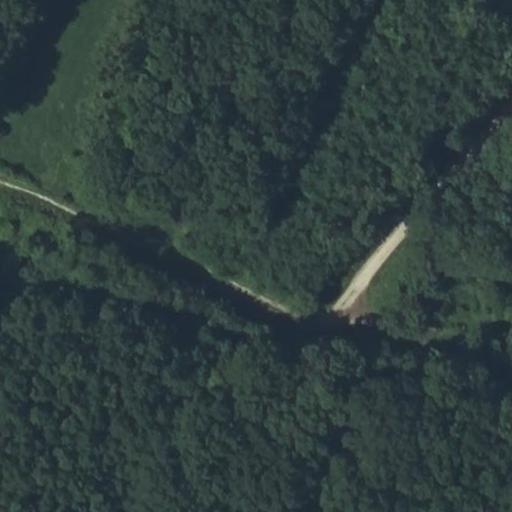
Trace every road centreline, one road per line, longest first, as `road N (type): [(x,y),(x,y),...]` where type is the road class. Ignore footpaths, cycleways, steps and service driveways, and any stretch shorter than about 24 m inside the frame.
road 1 (track): [(511,369),(365,322),(292,319),(0,177)]
road 2 (track): [(193,511),(368,268),(511,113)]
